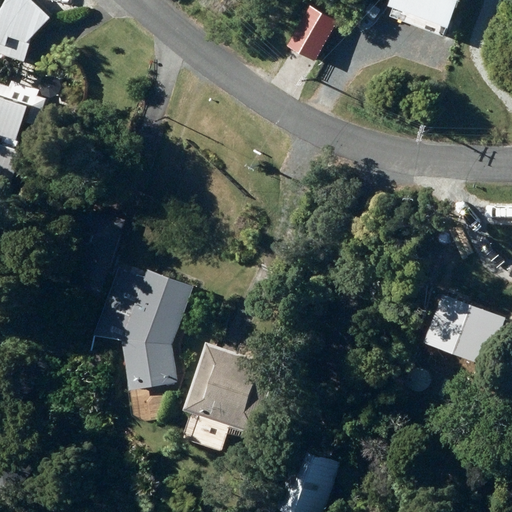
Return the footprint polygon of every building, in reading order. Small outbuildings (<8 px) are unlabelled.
[(0,54),(25,64),(34,39),(52,20),(30,0),(8,0),(0,16),(0,54)] [(395,10),(392,18),(444,39),(448,31),(450,32),(462,0),(394,0),(391,8),(395,10)] [(335,25),(319,17),(302,50),(318,58),(335,25)] [(0,181),(17,186),(26,153),(19,151),(27,124),(39,127),(47,99),(40,97),(42,90),(11,82),(10,87),(0,84),(0,181)] [(92,327),(127,213),(77,197),(60,245),(82,253),(61,314),(29,355),(14,344),(0,361),(0,488),(8,495),(48,450),(25,429),(92,327)] [(118,269),(95,336),(123,342),(132,393),(180,384),(173,346),(193,287),(148,272),(146,279),(118,269)] [(444,296),(425,344),(489,369),(508,321),(444,296)] [(268,365),(271,354),(242,345),(239,355),(207,345),(186,413),(193,416),(185,440),(223,452),(230,429),(259,438),(281,369),(268,365)] [(297,451),(276,511),(327,511),(342,465),(297,451)]
